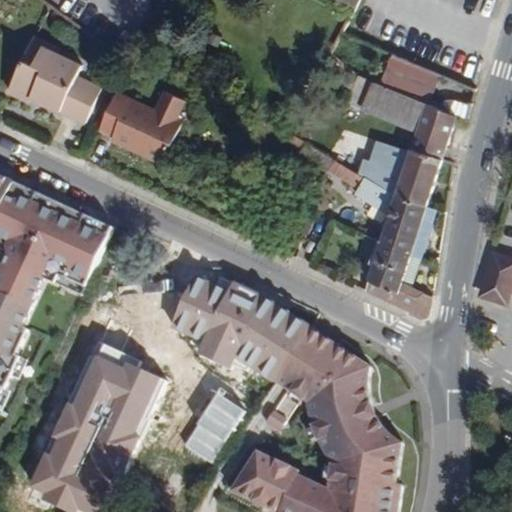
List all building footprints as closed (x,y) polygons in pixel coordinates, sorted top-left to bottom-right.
[(61,48),(64,43),(37,30),(26,52),(35,57),(45,39),(61,48)] [(31,93),(33,90),(49,98),(57,81),(69,52),(61,48),(45,39),(35,57),(26,52),(10,82),(31,93)] [(79,71),(84,60),(69,52),(57,81),(49,98),(87,117),(104,83),(79,71)] [(428,100),(438,74),(390,54),(379,80),(384,82),(428,100)] [(446,148),(459,112),(445,107),(428,100),(384,82),(379,80),(374,77),(362,111),(421,136),(415,153),(382,141),(375,159),(369,155),(365,169),(396,188),(428,201),(446,148)] [(164,85),(155,105),(115,87),(97,123),(110,129),(109,133),(162,158),(181,118),(175,115),(184,95),(164,85)] [(450,98),(447,101),(445,107),(459,112),(471,117),(476,102),(457,95),(450,98)] [(302,137),(305,130),(259,102),(256,108),(302,137)] [(332,164),(339,151),(305,130),(302,137),(299,143),(332,164)] [(332,164),(351,175),(357,164),(344,155),(339,151),(332,164)] [(354,185),(390,208),(380,233),(411,248),(424,253),(441,206),(428,201),(396,188),(365,169),(357,164),(351,175),(357,179),(354,185)] [(0,178),(0,242),(5,245),(0,255),(0,392),(50,277),(82,292),(112,229),(11,184),(0,178)] [(368,254),(372,256),(367,270),(400,283),(401,280),(414,285),(424,253),(411,248),(380,233),(376,231),(368,254)] [(511,290),(511,255),(501,252),(488,291),(510,297),(511,290)] [(433,316),(437,295),(414,285),(401,280),(400,283),(367,270),(363,283),(406,302),(433,316)] [(273,377),(309,322),(200,272),(172,326),(208,343),(201,354),(234,370),(240,360),(273,377)] [(370,362),(343,345),(309,322),(273,377),(305,398),(307,403),(307,411),(309,419),(312,430),(316,440),(320,449),(324,457),(328,461),(329,463),(328,487),(298,471),(299,468),(255,445),(229,486),(239,491),(277,510),(276,511),(394,511),(399,485),(393,484),(396,458),(398,441),(393,440),(389,439),(383,437),(376,433),(370,428),(367,423),(363,417),(361,413),(358,404),(357,396),(358,387),(359,382),(365,370),(370,362)] [(145,361),(105,343),(97,360),(90,357),(25,499),(53,511),(114,511),(123,495),(82,476),(99,440),(134,457),(168,383),(141,370),(145,361)]
